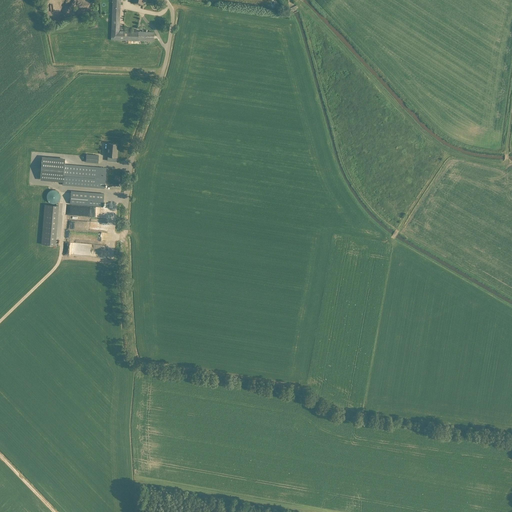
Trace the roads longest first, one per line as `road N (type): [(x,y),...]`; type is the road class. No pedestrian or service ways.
road 1 (track): [(511,440),(346,415),(304,391),(133,358),(125,336),(128,197)]
road 2 (track): [(511,105),(505,163),(448,155),(392,240),(358,417)]
road 3 (unclassified): [(128,197),(134,150),(164,64),(172,17),(165,0)]
road 4 (track): [(0,321),(61,256),(65,188)]
